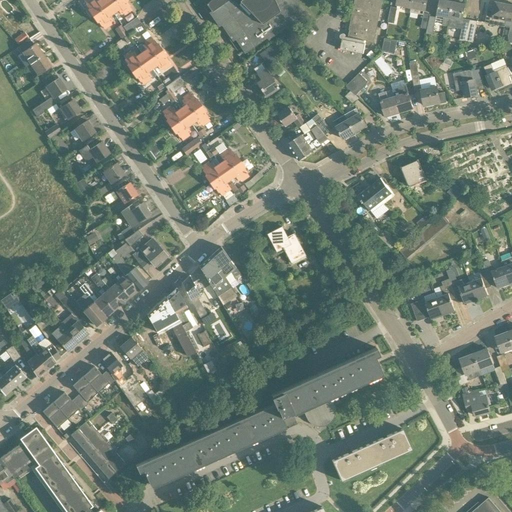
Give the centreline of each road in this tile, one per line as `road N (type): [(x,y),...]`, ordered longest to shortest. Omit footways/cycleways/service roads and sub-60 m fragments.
road 1 (residential): [(198,251),(29,0)]
road 2 (residential): [(2,425),(198,251)]
road 3 (residential): [(304,183),(175,0)]
road 4 (residential): [(414,367),(304,183)]
road 5 (residential): [(132,511),(153,493),(291,437),(311,457)]
road 6 (residential): [(511,102),(392,131),(345,164)]
road 7 (residential): [(345,164),(511,119)]
road 8 (residential): [(311,457),(436,400)]
road 9 (residential): [(198,251),(304,183)]
